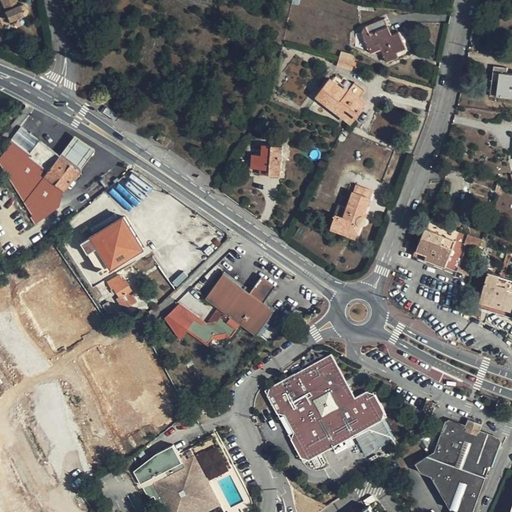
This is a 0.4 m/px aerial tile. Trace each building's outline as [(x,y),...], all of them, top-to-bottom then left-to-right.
[(2,0),(11,20),(24,15),(25,14),(27,12),(28,11),(28,9),(28,7),(27,6),(26,5),(25,4),(23,4),(22,4),(21,4),(18,6),(15,0),(2,0)] [(363,36),(368,48),(369,49),(371,54),(381,50),(387,63),(400,57),(398,53),(407,49),(400,31),(393,34),(385,19),(368,25),(366,26),(365,26),(364,27),(363,28),(362,29),(362,30),(362,32),(363,36)] [(363,36),(362,32),(356,33),(356,45),(359,47),(361,47),(364,48),(368,48),(363,36)] [(340,57),(338,61),(353,66),(355,61),(340,57)] [(353,66),(338,61),(337,65),(352,70),(353,66)] [(494,65),(492,80),(499,81),(497,96),(511,98),(511,73),(507,73),(508,67),(494,65)] [(339,105),(355,117),(367,102),(360,97),(365,90),(355,82),(353,85),(346,80),(341,87),(331,79),(318,96),(335,109),(339,105)] [(499,81),(492,80),(490,96),(497,96),(499,81)] [(339,105),(335,109),(352,122),(355,117),(339,105)] [(94,149),(76,134),(61,154),(20,125),(7,141),(10,143),(1,161),(11,177),(28,154),(48,170),(44,174),(63,188),(64,189),(73,177),(94,149)] [(171,139),(160,132),(156,139),(166,145),(171,139)] [(270,169),(270,175),(281,175),(283,146),(278,145),(278,142),(270,141),(270,145),(263,144),(262,155),(253,154),(252,167),(260,168),(270,169)] [(42,216),(63,188),(44,174),(48,170),(28,154),(11,177),(10,179),(38,221),(42,216)] [(353,192),(371,198),(374,190),(356,184),(353,192)] [(371,198),(353,192),(348,207),(339,205),(332,226),(350,232),(349,235),(356,238),(362,225),(364,224),(365,224),(366,222),(367,220),(366,218),(364,216),(371,198)] [(145,247),(124,214),(81,241),(89,252),(97,247),(111,269),(145,247)] [(48,221),(42,216),(38,221),(39,227),(48,221)] [(426,228),(415,255),(446,266),(457,271),(468,244),(456,240),(426,228)] [(275,310),(265,302),(251,292),(224,273),(206,297),(231,315),(241,323),(257,334),(275,310)] [(511,279),(489,273),(483,292),(480,302),(497,307),(495,312),(511,316),(511,311),(511,307),(511,279)] [(124,309),(137,300),(132,291),(133,291),(126,279),(124,280),(120,275),(109,282),(113,289),(111,290),(114,294),(118,292),(121,297),(117,299),(124,309)] [(251,292),(265,302),(277,285),(263,275),(251,292)] [(21,279),(12,285),(21,298),(29,292),(21,279)] [(21,298),(12,285),(6,289),(14,302),(21,298)] [(0,314),(3,319),(6,316),(9,314),(2,302),(0,303),(0,314)] [(497,307),(480,302),(479,307),(495,312),(497,307)] [(9,314),(6,316),(17,334),(35,323),(37,326),(46,320),(35,303),(26,308),(24,305),(9,314)] [(106,303),(101,307),(108,317),(113,313),(106,303)] [(208,343),(211,339),(214,335),(225,333),(227,333),(232,336),(238,327),(241,323),(231,315),(228,320),(222,315),(218,320),(204,323),(196,317),(195,319),(188,329),(208,343)] [(241,323),(238,327),(254,339),(257,334),(241,323)] [(332,353),(270,386),(268,395),(278,413),(285,414),(286,417),(293,429),(294,431),(292,439),(302,457),(310,459),(383,419),(385,411),(375,393),(367,390),(356,397),(332,353)] [(420,413),(431,418),(436,407),(432,406),(434,403),(427,400),(420,413)] [(32,410),(19,420),(24,426),(27,424),(37,438),(34,440),(47,458),(55,452),(62,448),(55,438),(53,439),(51,435),(54,433),(41,415),(37,417),(32,410)] [(293,429),(286,417),(281,419),(288,431),(293,429)] [(483,423),(469,418),(467,424),(480,429),(483,423)] [(383,419),(355,434),(366,453),(393,438),(383,419)] [(435,451),(415,465),(420,473),(431,477),(451,511),(473,511),(491,465),(492,466),(501,442),(500,437),(480,429),(467,424),(452,419),(446,421),(435,451)] [(27,424),(24,426),(34,440),(37,438),(27,424)] [(8,425),(3,429),(6,435),(12,431),(8,425)] [(59,434),(55,438),(62,448),(55,452),(58,457),(65,452),(70,449),(59,434)] [(162,511),(172,511),(174,511),(178,511),(188,511),(192,510),(193,511),(207,511),(221,504),(208,479),(224,471),(225,470),(226,470),(227,468),(228,467),(229,465),(229,462),(215,436),(179,455),(174,445),(156,453),(157,456),(145,462),(148,467),(135,474),(149,498),(154,496),(162,511)]
